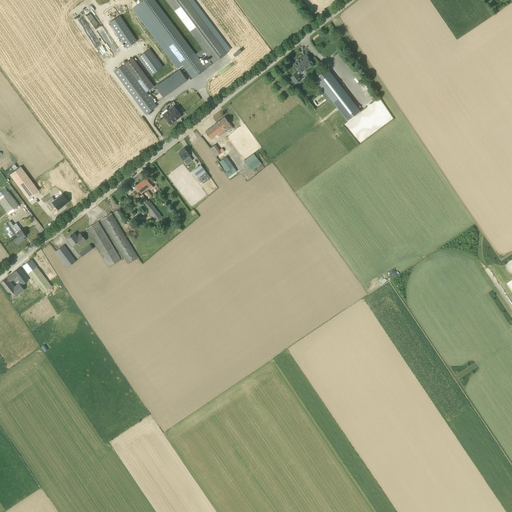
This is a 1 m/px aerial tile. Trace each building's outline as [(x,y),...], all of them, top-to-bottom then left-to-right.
[(154,0),(143,0),(138,5),(193,79),(212,65),(209,60),(203,65),(198,57),(195,54),(154,0)] [(227,53),(187,0),(166,0),(203,49),(195,54),(198,57),(205,52),(214,63),(227,53)] [(131,48),(130,46),(137,42),(119,16),(109,23),(126,49),(127,48),(128,50),(131,48)] [(149,49),(138,57),(152,75),(163,67),(149,49)] [(300,73),(301,73),(313,63),(307,54),(294,64),(299,71),(297,72),(290,77),(295,84),(302,79),(298,74),(300,73)] [(133,58),(125,64),(146,92),(154,86),(133,58)] [(146,92),(125,64),(114,72),(146,115),(157,106),(146,92)] [(328,69),(316,79),(348,121),(361,111),(343,88),(328,69)] [(180,70),(156,87),(164,97),(187,80),(180,70)] [(174,107),(163,115),(170,124),(181,115),(174,107)] [(226,132),(223,129),(225,127),(226,129),(227,128),(229,130),(233,127),(225,117),(218,122),(205,132),(211,139),(218,133),(220,136),(225,132),(226,132)] [(210,148),(216,156),(221,153),(215,144),(210,148)] [(179,152),(178,153),(184,161),(190,156),(188,154),(189,153),(185,148),(181,151),(180,151),(179,152)] [(253,154),(244,161),(252,171),(261,164),(253,154)] [(226,157),(220,162),(230,176),(237,171),(226,157)] [(198,167),(199,168),(195,172),(197,175),(204,169),(200,165),(198,167)] [(29,198),(39,191),(21,166),(11,174),(29,198)] [(210,178),(206,172),(199,178),(203,184),(210,178)] [(141,193),(148,187),(150,189),(153,187),(146,178),(135,186),(141,193)] [(0,197),(0,208),(6,216),(9,213),(10,215),(14,212),(13,211),(19,206),(9,192),(1,198),(0,197)] [(56,206),(59,209),(68,202),(63,194),(55,201),(53,198),(47,202),(53,209),(56,206)] [(139,197),(145,204),(148,201),(142,194),(140,196),(139,197)] [(157,221),(162,217),(149,200),(148,201),(145,204),(149,209),(148,210),(157,221)] [(118,210),(115,212),(124,226),(127,224),(118,210)] [(101,220),(128,264),(138,257),(112,214),(101,220)] [(86,229),(109,267),(121,260),(98,222),(86,229)] [(26,236),(24,233),(21,230),(19,228),(14,232),(8,223),(4,226),(13,236),(12,237),(18,244),(25,239),(23,237),(26,236)] [(73,245),(79,241),(81,244),(86,240),(83,236),(83,237),(80,234),(76,237),(74,234),(68,238),(73,245)] [(68,268),(69,267),(75,262),(76,261),(64,245),(56,251),(68,268)] [(91,245),(80,253),(82,257),(93,248),(91,245)] [(23,266),(44,293),(52,287),(31,260),(23,266)] [(30,322),(37,316),(33,311),(32,312),(18,295),(24,290),(32,301),(40,295),(19,269),(2,282),(13,298),(30,322)] [(57,283),(52,285),(59,297),(64,294),(57,283)]
